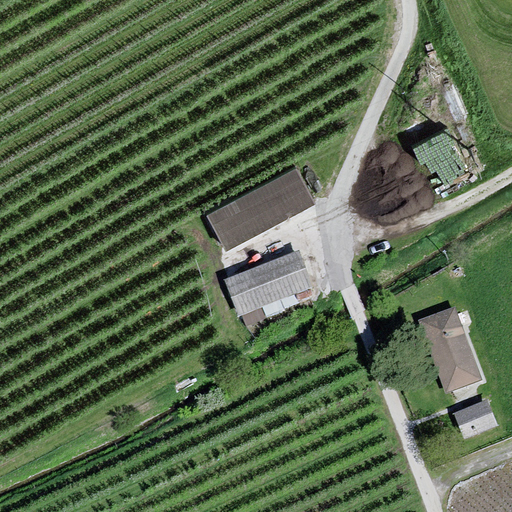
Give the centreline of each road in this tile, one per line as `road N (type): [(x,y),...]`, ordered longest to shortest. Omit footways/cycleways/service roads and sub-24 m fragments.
road 1 (unclassified): [(430,511),(340,280),(333,222),(410,24),(405,0)]
road 2 (track): [(0,465),(209,354),(230,332),(215,289),(218,271),(333,222)]
road 3 (track): [(335,248),(511,174)]
